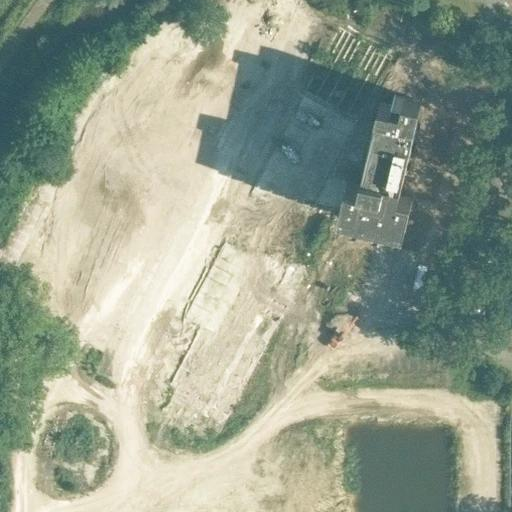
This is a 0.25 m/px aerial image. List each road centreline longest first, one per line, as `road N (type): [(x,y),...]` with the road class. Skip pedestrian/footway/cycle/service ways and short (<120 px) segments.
road 1 (residential): [(142,178),(88,234),(49,408),(57,442),(80,477)]
road 2 (residential): [(142,178),(198,208),(457,274)]
road 3 (residential): [(80,477),(135,468),(170,473),(309,511)]
road 4 (residential): [(457,274),(511,64)]
road 5 (residential): [(217,0),(142,178)]
road 6 (residential): [(409,458),(457,274)]
